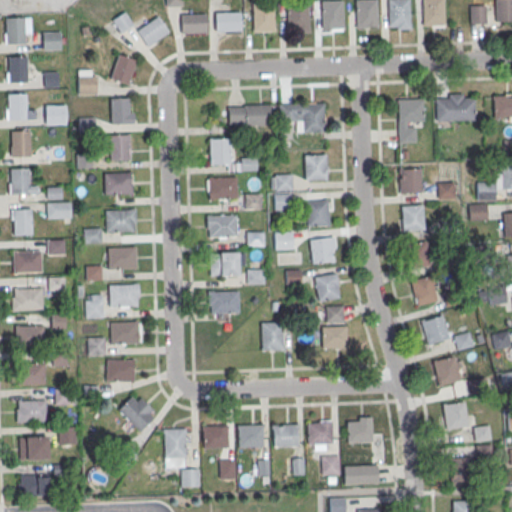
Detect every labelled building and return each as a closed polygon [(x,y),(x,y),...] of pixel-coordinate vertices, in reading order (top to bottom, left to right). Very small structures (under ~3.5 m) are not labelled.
[(354,0),(375,0),(376,28),(355,29),(354,0)] [(387,0),(408,0),(409,27),(388,28),(387,0)] [(422,0),(443,0),(443,26),(422,26),(422,0)] [(511,0),(494,0),(494,20),(511,20),(511,0)] [(320,2),(341,1),(343,29),(321,30),(320,2)] [(285,3),(307,2),(308,30),(287,31),(285,3)] [(251,4),(272,3),(274,32),(252,33),(251,4)] [(468,6),(484,6),(485,23),(469,23),(468,6)] [(111,20),(124,12),(133,25),(120,33),(111,20)] [(214,13),(239,12),(240,31),(214,32),(214,13)] [(179,15),(205,14),(206,33),(180,34),(179,15)] [(135,31),(157,16),(168,32),(146,47),(135,31)] [(4,19),(23,18),(23,44),(5,44),(4,19)] [(41,33),(59,33),(59,50),(41,51),(41,33)] [(117,55),(135,61),(127,85),(109,79),(117,55)] [(7,58),(25,57),(26,83),(8,83),(7,58)] [(42,73),(56,73),(57,87),(43,87),(42,73)] [(77,77),(95,77),(95,94),(77,94),(77,77)] [(6,95),(25,94),(25,120),(7,120),(6,95)] [(434,100),(448,99),(447,95),(462,95),(462,98),(473,98),(473,121),(435,121),(434,100)] [(491,97),(511,96),(511,117),(492,118),(491,97)] [(110,99),(128,98),(129,114),(132,113),(132,124),(110,124),(110,99)] [(396,100),(421,100),(422,122),(405,122),(405,127),(414,127),(415,143),(397,143),(396,100)] [(278,105),(322,104),(323,132),(301,133),(301,121),(278,122),(278,105)] [(242,106),(269,105),(269,126),(244,127),(244,125),(227,125),(227,108),(242,107),(242,106)] [(44,106),(65,106),(65,125),(44,125),(44,106)] [(77,118),(94,118),(94,132),(77,133),(77,118)] [(9,131),(28,131),(29,156),(10,157),(9,131)] [(109,136),(127,135),(128,161),(109,161),(109,136)] [(208,139),(228,139),(229,164),(208,165),(208,139)] [(75,155),(91,154),(91,169),(76,169),(75,155)] [(302,156),(324,155),(325,180),(303,181),(302,156)] [(239,158),(239,170),(255,169),(255,157),(239,158)] [(500,166),(511,165),(511,189),(501,190),(500,166)] [(9,169),(28,169),(28,194),(10,195),(9,169)] [(397,170),(419,169),(420,194),(398,195),(397,170)] [(102,174),(131,173),(132,194),(103,195),(102,174)] [(273,175),(290,175),(291,191),(274,192),(273,175)] [(207,179),(235,178),(236,199),(208,200),(207,179)] [(435,183),(453,182),(454,198),(436,199),(435,183)] [(45,188),(60,187),(61,200),(45,200),(45,188)] [(243,195),(260,194),(261,209),(244,209),(243,195)] [(272,195),(289,195),(290,210),(273,211),(272,195)] [(304,202),(326,200),(328,226),(306,228),(304,202)] [(45,203),(69,202),(70,218),(46,219),(45,203)] [(467,205),(485,204),(486,220),(468,221),(467,205)] [(399,207),(421,205),(424,230),(402,232),(399,207)] [(11,210),(30,210),(31,235),(12,235),(11,210)] [(104,211),(132,210),(133,232),(104,233),(104,211)] [(502,213),(511,213),(511,237),(502,237),(502,213)] [(206,216),(235,215),(236,237),(207,238),(206,216)] [(82,229),(99,229),(100,243),(83,243),(82,229)] [(245,233),(262,232),(263,247),(246,247),(245,233)] [(273,233),(291,232),(291,249),(273,250),(273,233)] [(308,240),(333,237),(334,249),(329,250),(330,261),(311,264),(308,240)] [(46,241),(63,241),(63,255),(46,255),(46,241)] [(403,244),(425,241),(428,266),(406,269),(403,244)] [(472,246),(489,244),(491,260),(474,262),(472,246)] [(107,249),(135,247),(136,269),(107,270),(107,249)] [(11,252),(40,251),(41,273),(12,274),(11,252)] [(208,254),(236,253),(237,275),(209,276),(208,254)] [(84,267),(101,266),(101,281),(84,281),(84,267)] [(246,270),(262,269),(263,283),(246,284),(246,270)] [(283,270),(300,270),(300,284),(283,285),(283,270)] [(313,275),(315,300),(337,298),(335,273),(313,275)] [(409,281),(431,276),(437,301),(415,306),(409,281)] [(47,277),(61,277),(62,291),(48,292),(47,277)] [(107,286),(135,285),(136,306),(108,307),(107,286)] [(505,301),(503,285),(487,287),(488,303),(505,301)] [(13,289),(41,288),(42,310),(13,311),(13,289)] [(209,293),(237,292),(238,313),(210,314),(209,293)] [(85,304),(102,303),(102,318),(85,318),(85,304)] [(324,307),(341,307),(342,321),(325,322),(324,307)] [(50,315),(64,314),(64,329),(50,329),(50,315)] [(420,322),(440,315),(447,339),(427,345),(420,322)] [(109,323),(137,321),(138,343),(110,344),(109,323)] [(282,349),(282,321),(260,321),(260,349),(282,349)] [(14,327),(42,326),(43,347),(15,348),(14,327)] [(321,346),(345,346),(345,326),(321,326),(321,346)] [(506,330),(490,333),(493,348),(509,345),(506,330)] [(472,345),(468,331),(452,335),(455,349),(472,345)] [(86,341),(103,341),(104,355),(87,356),(86,341)] [(50,353),(65,352),(65,366),(51,367),(50,353)] [(431,362),(452,357),(458,381),(437,386),(431,362)] [(104,359),(104,380),(132,380),(132,359),(104,359)] [(15,364),(43,363),(44,385),(16,386),(15,364)] [(53,390),(73,389),(74,405),(53,405),(53,390)] [(156,412),(134,391),(116,409),(138,430),(156,412)] [(16,402),(44,401),(45,422),(17,423),(16,402)] [(441,405),(462,402),(466,426),(445,429),(441,405)] [(345,422),(346,444),(371,443),(370,418),(357,418),(357,421),(345,422)] [(306,423),(306,445),(331,445),(330,422),(306,423)] [(236,426),(236,448),(261,447),(260,425),(236,426)] [(270,426),(271,448),(296,447),(295,425),(270,426)] [(475,440),(489,437),(487,425),(472,428),(475,440)] [(201,427),(202,449),(227,448),(226,426),(201,427)] [(163,466),(184,466),(184,428),(163,428),(163,466)] [(57,430),(72,430),(72,444),(58,444),(57,430)] [(18,439),(46,438),(47,460),(19,461),(18,439)] [(320,473),(338,473),(338,455),(320,455),(320,473)] [(448,459),(469,458),(470,482),(450,483),(448,459)] [(233,477),(233,459),(218,459),(218,477),(233,477)] [(342,467),(376,465),(376,484),(343,485),(342,467)] [(179,486),(197,486),(197,468),(179,468),(179,486)] [(19,476),(48,475),(48,496),(20,498),(19,476)] [(343,511),(343,496),(328,496),(327,511),(343,511)] [(451,511),(451,502),(472,502),(472,511),(451,511)]
